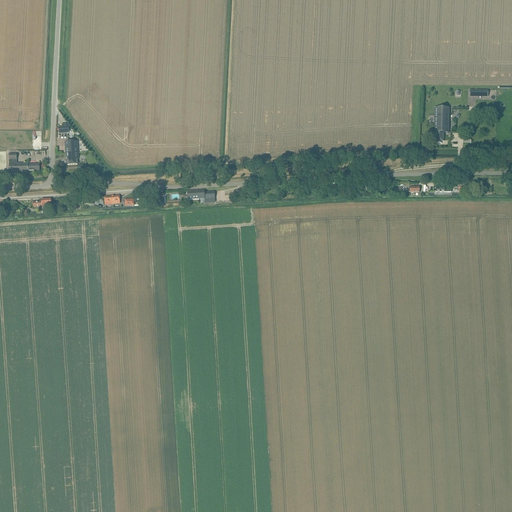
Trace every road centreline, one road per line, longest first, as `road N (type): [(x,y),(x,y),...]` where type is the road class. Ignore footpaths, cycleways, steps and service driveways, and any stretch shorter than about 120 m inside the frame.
road 1 (track): [(95,183),(511,161)]
road 2 (tertiary): [(153,189),(511,172)]
road 3 (unclassified): [(50,185),(58,0)]
road 4 (tertiary): [(0,198),(153,189)]
